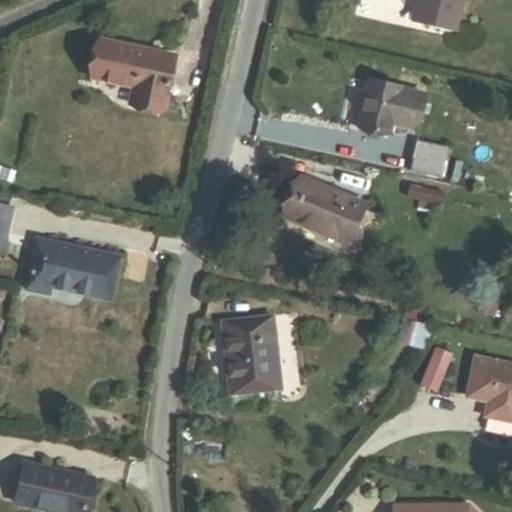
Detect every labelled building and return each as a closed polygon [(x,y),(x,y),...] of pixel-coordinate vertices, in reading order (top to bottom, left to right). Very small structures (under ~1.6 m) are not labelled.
[(469,41),(477,0),(424,0),(418,31),(469,41)] [(162,110),(174,56),(100,39),(91,78),(132,87),(128,102),(162,110)] [(427,132),(433,103),(375,90),(364,137),(394,143),(395,137),(417,141),(427,132)] [(448,188),(455,156),(423,150),(417,181),(448,188)] [(292,216),(358,246),(379,200),(313,170),(292,216)] [(0,258),(8,260),(17,213),(0,209),(0,258)] [(57,291),(118,303),(126,260),(39,245),(30,294),(56,299),(57,291)] [(266,394),(291,390),(280,316),(228,323),(242,412),(268,408),(266,394)] [(511,364),(475,356),(466,397),(487,402),(484,417),(511,422),(511,364)] [(20,503),(67,511),(90,511),(98,472),(28,459),(20,503)]
